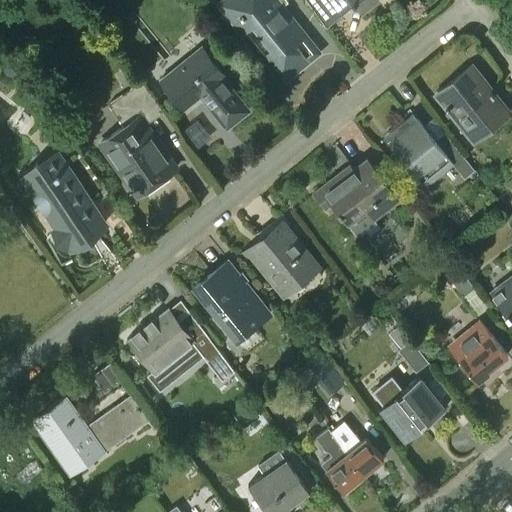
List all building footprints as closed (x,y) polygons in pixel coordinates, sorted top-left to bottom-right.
[(223,0),(219,4),(234,23),(282,82),(308,61),(300,51),(311,42),(282,6),(288,1),(286,0),(223,0)] [(307,0),(324,23),(338,11),(351,0),(352,0),(362,12),(377,0),(307,0)] [(184,107),(201,94),(227,126),(249,109),(222,76),(224,74),(204,45),(162,79),(184,107)] [(468,68),(436,94),(474,140),(509,111),(482,78),(478,81),(468,68)] [(106,138),(100,143),(111,159),(136,195),(176,168),(144,122),(163,110),(142,80),(108,104),(123,126),(106,138)] [(444,132),(435,140),(413,112),(389,132),(393,137),(388,142),(424,187),(453,163),(465,178),(474,170),(444,132)] [(83,154),(65,166),(56,153),(23,176),(58,226),(53,231),(72,246),(86,236),(90,237),(94,233),(96,231),(98,229),(102,225),(105,223),(92,204),(110,192),(83,154)] [(337,173),(314,192),(326,208),(333,202),(349,222),(366,208),(373,217),(385,207),(399,196),(367,157),(341,178),(337,173)] [(506,203),(501,207),(499,209),(509,222),(511,219),(511,188),(508,184),(498,192),(506,203)] [(283,220),(247,249),(276,284),(284,278),(292,288),(317,267),(295,239),(297,238),(283,220)] [(228,259),(195,285),(232,332),(247,320),(253,327),(271,312),(228,259)] [(460,267),(449,275),(463,294),(462,295),(470,306),(483,297),(475,286),(474,287),(460,267)] [(511,274),(490,291),(511,319),(511,274)] [(167,307),(130,337),(156,368),(148,374),(160,389),(184,371),(202,356),(207,361),(220,350),(190,311),(178,321),(174,315),(168,308),(167,307)] [(466,335),(451,348),(478,380),(482,381),(490,375),(490,371),(490,370),(489,369),(507,353),(490,332),(490,333),(482,323),(473,330),(466,335)] [(400,347),(411,339),(399,324),(389,332),(400,347)] [(400,347),(398,349),(416,371),(429,361),(412,338),(411,339),(400,347)] [(307,389),(319,380),(328,393),(343,382),(324,354),(296,374),(307,389)] [(110,363),(92,376),(105,393),(123,381),(110,363)] [(392,375),(373,390),(384,404),(386,406),(381,409),(404,437),(407,435),(409,437),(446,407),(420,375),(403,389),(392,375)] [(279,418),(303,401),(295,389),(271,406),(279,418)] [(351,419),(365,411),(352,389),(339,397),(351,419)] [(64,395),(33,418),(72,473),(149,418),(132,393),(131,394),(130,393),(86,425),(64,395)] [(344,420),(330,430),(363,474),(384,457),(367,436),(362,440),(356,433),(344,420)] [(328,427),(317,435),(319,439),(327,449),(331,446),(335,452),(321,463),(343,490),(363,474),(330,430),(328,427)] [(287,458),(249,485),(267,511),(276,511),(309,489),(287,458)]
